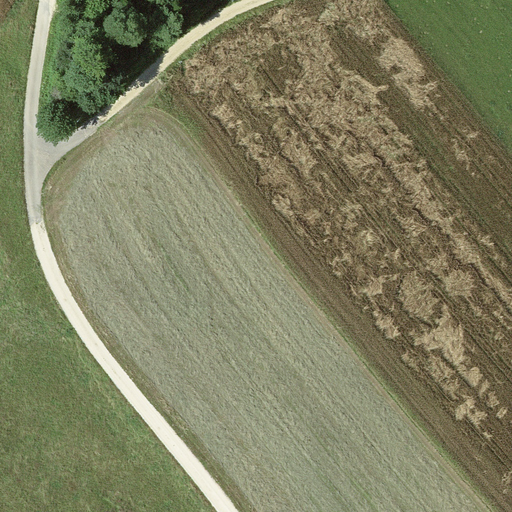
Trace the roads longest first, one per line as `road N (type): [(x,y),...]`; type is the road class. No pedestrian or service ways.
road 1 (track): [(229,511),(88,338),(42,241),(31,129),(48,0)]
road 2 (track): [(32,168),(179,54),(270,0)]
